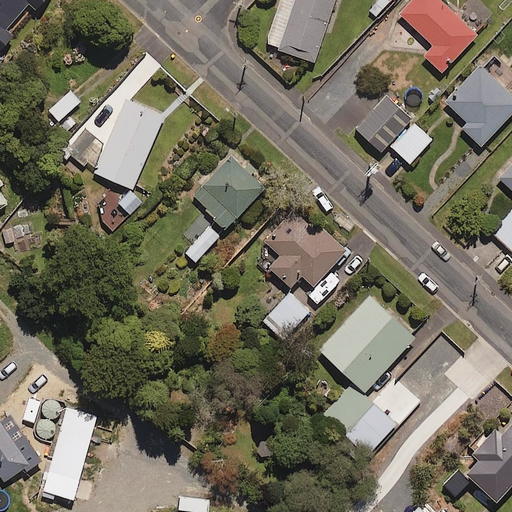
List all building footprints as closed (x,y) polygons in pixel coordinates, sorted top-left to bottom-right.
[(50,0),(0,0),(0,54),(1,56),(17,38),(8,30),(31,5),(40,12),(50,0)] [(329,0),(276,0),(262,41),(310,57),(329,0)] [(374,16),(388,0),(371,0),(365,7),(374,16)] [(439,68),(476,28),(445,0),(406,0),(397,11),(430,42),(421,52),(439,68)] [(511,94),(504,88),(511,79),(511,69),(493,51),(480,65),(476,61),(442,98),(464,118),(459,124),(477,141),(511,104),(511,94)] [(430,133),(384,92),(353,126),(379,149),(386,142),(406,160),(430,133)] [(164,112),(127,96),(96,167),(132,183),(164,112)] [(89,158),(95,162),(104,137),(85,123),(67,149),(86,162),(89,158)] [(253,169),(258,164),(248,155),(243,160),(231,148),(191,190),(225,222),(265,180),(253,169)] [(511,189),(511,155),(495,174),(511,189)] [(0,212),(10,206),(0,190),(0,188),(2,187),(0,183),(0,212)] [(142,196),(131,185),(118,198),(130,209),(142,196)] [(511,203),(489,229),(511,250),(511,203)] [(265,235),(279,249),(271,258),(266,254),(258,263),(271,274),(276,268),(290,281),(302,269),(313,280),(346,244),(320,220),(315,225),(294,205),(265,235)] [(3,228),(8,244),(14,243),(18,257),(49,248),(40,217),(3,228)] [(220,230),(210,220),(185,247),(195,256),(220,230)] [(309,307),(289,288),(263,315),(282,334),(309,307)] [(415,331),(370,290),(320,344),(365,385),(415,331)] [(398,421),(353,379),(324,409),(369,452),(398,421)] [(96,410),(67,402),(42,493),(52,495),(54,488),(73,494),(96,410)] [(470,453),(459,465),(492,496),(511,474),(511,414),(497,430),(490,424),(466,449),(470,453)] [(15,440),(0,418),(0,469),(4,475),(37,451),(24,433),(15,440)] [(434,511),(425,503),(420,508),(415,503),(407,511),(434,511)]
